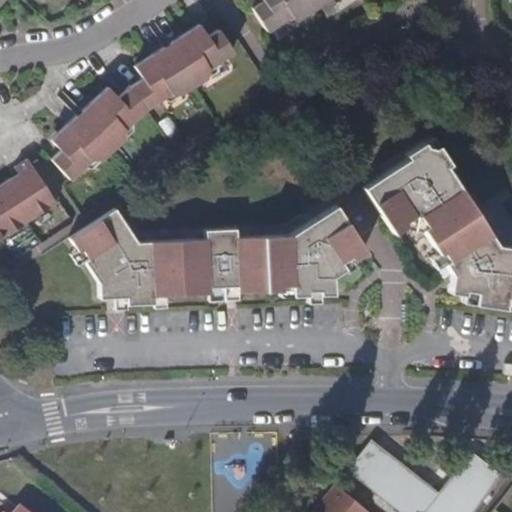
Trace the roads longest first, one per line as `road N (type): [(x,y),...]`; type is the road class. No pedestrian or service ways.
road 1 (unclassified): [(511,411),(141,406),(4,425)]
road 2 (residential): [(160,0),(72,43),(0,63)]
